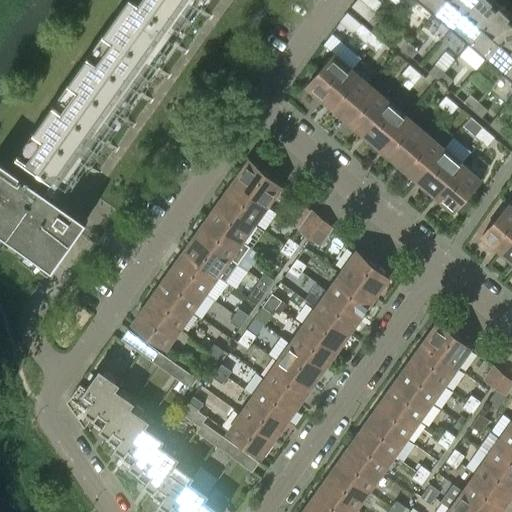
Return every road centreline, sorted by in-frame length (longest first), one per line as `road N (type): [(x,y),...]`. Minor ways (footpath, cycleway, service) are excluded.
road 1 (residential): [(258,107),(52,395),(47,416),(113,511)]
road 2 (residential): [(259,511),(442,267)]
road 3 (residential): [(442,267),(258,107)]
road 4 (residential): [(335,0),(258,107)]
